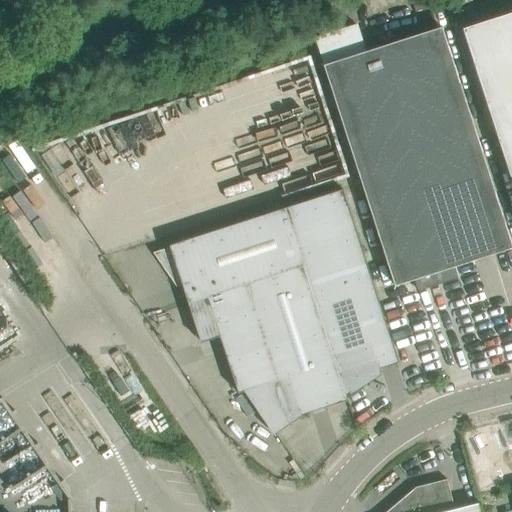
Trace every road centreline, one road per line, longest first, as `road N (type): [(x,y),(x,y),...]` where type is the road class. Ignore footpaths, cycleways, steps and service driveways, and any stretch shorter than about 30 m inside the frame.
road 1 (unclassified): [(268,511),(240,488),(14,157)]
road 2 (unclassified): [(323,511),(364,459),(402,429),(511,390)]
